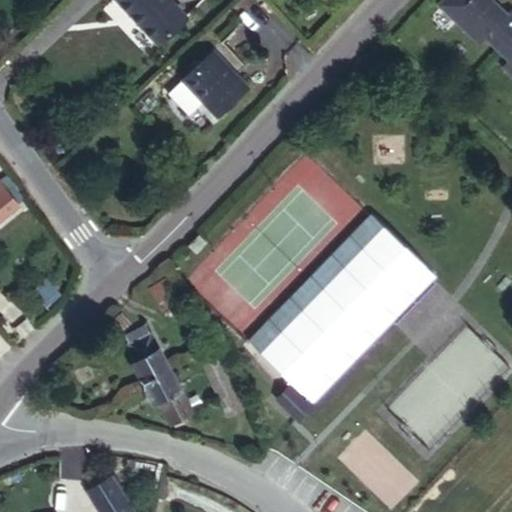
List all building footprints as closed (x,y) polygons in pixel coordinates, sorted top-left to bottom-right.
[(184,18),(168,0),(116,0),(154,45),(184,18)] [(511,10),(508,15),(491,0),(445,0),(442,3),(482,43),(489,36),(511,58),(506,65),(511,70),(511,10)] [(244,89),(232,74),(227,74),(222,69),(224,66),(211,52),(176,81),(196,102),(201,102),(212,117),(244,89)] [(0,223),(22,207),(3,180),(0,181),(0,223)] [(313,401),(436,274),(371,210),(247,339),(313,401)] [(175,369),(151,325),(128,337),(143,365),(136,368),(147,387),(175,369)] [(147,387),(159,410),(166,410),(174,425),(198,413),(175,369),(147,387)] [(310,408),(289,388),(276,401),(297,421),(310,408)] [(132,511),(134,511),(111,477),(88,492),(102,511),(132,511)]
